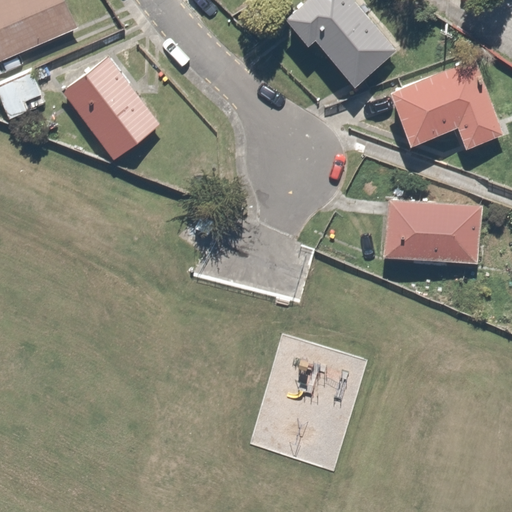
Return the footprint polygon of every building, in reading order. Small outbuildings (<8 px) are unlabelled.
[(0,0),(0,58),(77,27),(66,0),(0,0)] [(398,53),(357,0),(308,0),(285,19),(312,54),(325,44),(357,85),(398,53)] [(165,125),(111,56),(62,95),(116,164),(165,125)] [(32,62),(0,81),(0,101),(15,127),(57,103),(32,62)] [(501,137),(476,66),(391,95),(409,146),(454,130),(461,150),(501,137)] [(484,204),(390,201),(388,259),(482,262),(484,204)]
